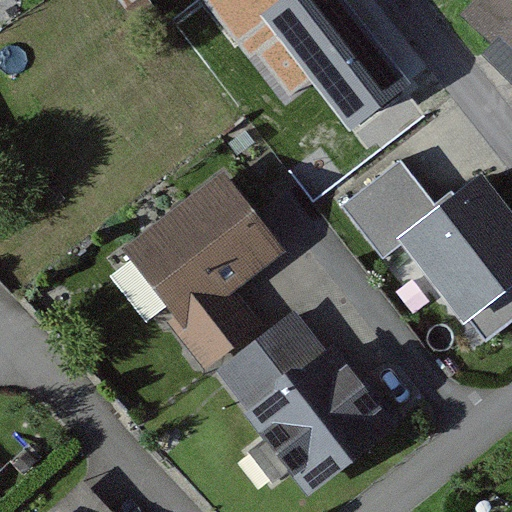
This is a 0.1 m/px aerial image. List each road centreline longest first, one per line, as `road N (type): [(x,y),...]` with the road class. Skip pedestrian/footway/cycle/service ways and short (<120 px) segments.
road 1 (residential): [(379,511),(511,405)]
road 2 (residential): [(411,0),(511,125)]
